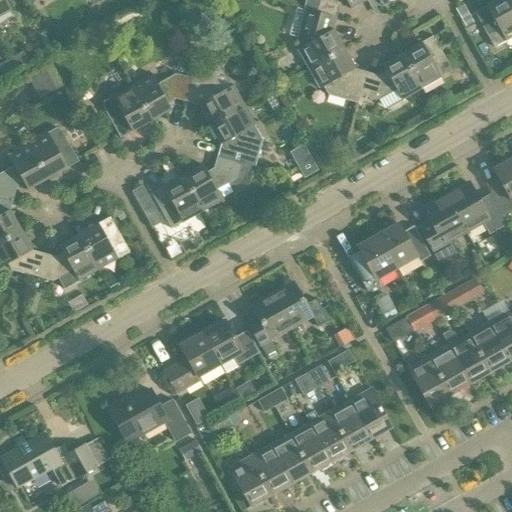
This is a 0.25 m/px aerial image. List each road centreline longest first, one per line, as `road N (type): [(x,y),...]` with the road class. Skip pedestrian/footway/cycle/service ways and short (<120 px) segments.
road 1 (tertiary): [(177,287),(501,107)]
road 2 (tertiary): [(0,387),(177,287)]
road 3 (residential): [(511,462),(502,446),(484,442),(360,511)]
road 4 (residential): [(177,287),(114,176)]
road 5 (residential): [(501,107),(441,0)]
